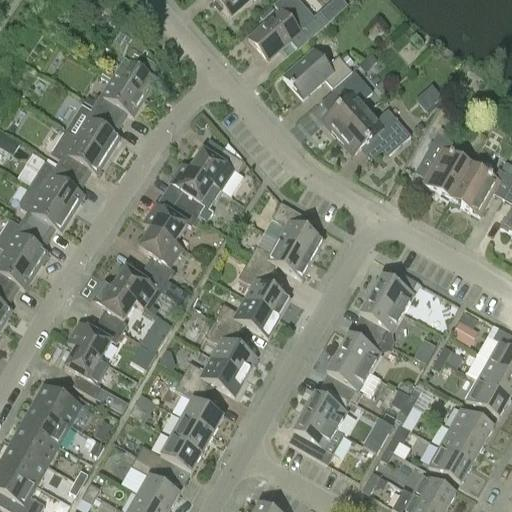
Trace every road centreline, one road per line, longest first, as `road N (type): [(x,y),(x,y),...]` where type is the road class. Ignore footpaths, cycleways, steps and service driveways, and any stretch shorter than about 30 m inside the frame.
road 1 (residential): [(0,395),(113,205),(213,67)]
road 2 (residential): [(209,511),(360,247),(381,231)]
road 3 (residential): [(381,231),(297,167),(213,67)]
road 4 (residential): [(511,294),(405,233),(381,231)]
